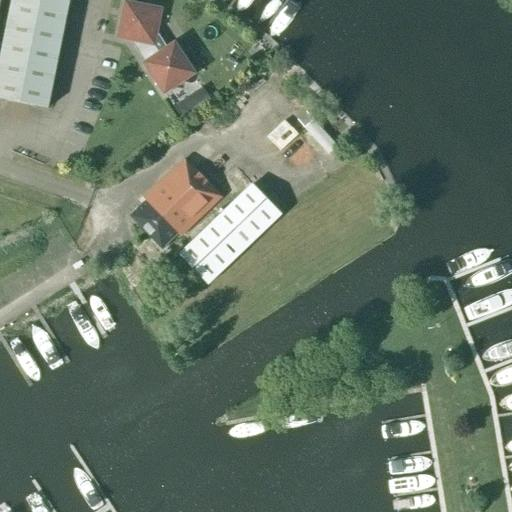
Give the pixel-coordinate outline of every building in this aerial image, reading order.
[(0,0),(0,99),(48,109),(69,0),(12,0),(0,60),(0,0)] [(169,51),(168,50),(155,31),(159,11),(126,5),(119,38),(129,40),(146,65),(169,51)] [(169,51),(146,65),(164,93),(193,75),(174,46),(168,50),(169,51)] [(305,114),(297,121),(304,129),(312,121),(305,114)] [(146,202),(130,217),(143,231),(162,251),(178,235),(180,238),(222,199),(195,171),(194,172),(184,161),(143,199),(146,202)] [(188,246),(178,256),(206,285),(280,216),(276,212),(252,187),(230,208),(188,246)]
